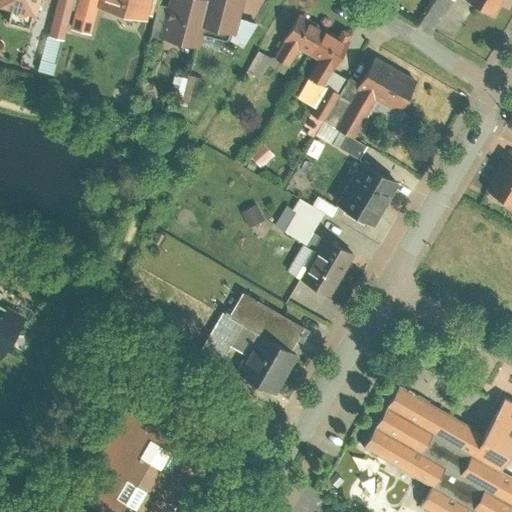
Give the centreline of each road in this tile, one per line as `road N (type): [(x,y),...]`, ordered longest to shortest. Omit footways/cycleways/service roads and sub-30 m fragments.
road 1 (residential): [(388,287),(248,511)]
road 2 (residential): [(497,88),(388,287)]
road 3 (residential): [(497,88),(341,0)]
road 4 (residential): [(511,351),(388,287)]
